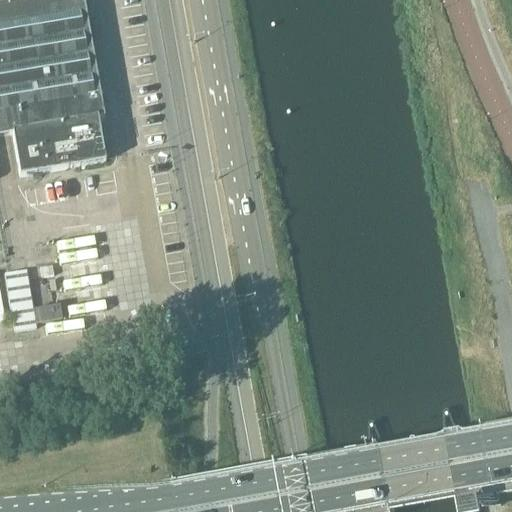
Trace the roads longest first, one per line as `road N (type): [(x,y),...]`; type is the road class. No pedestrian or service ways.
road 1 (secondary): [(303,511),(210,0)]
road 2 (secondary): [(168,0),(259,511)]
road 3 (trunk): [(511,437),(64,511)]
road 4 (trunk): [(268,511),(511,467)]
road 5 (unclassified): [(511,140),(455,0)]
